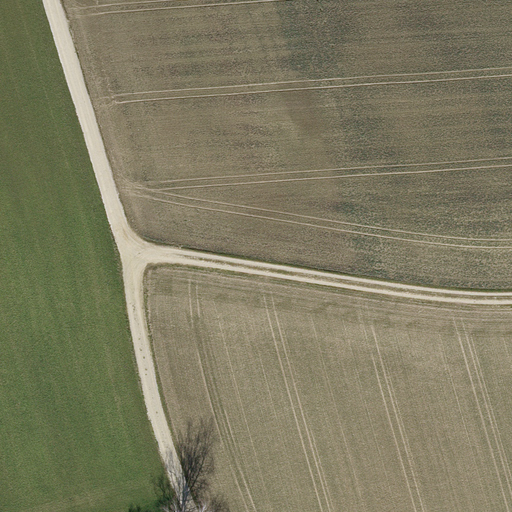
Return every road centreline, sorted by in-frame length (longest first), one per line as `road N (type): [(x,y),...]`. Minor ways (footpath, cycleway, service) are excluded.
road 1 (track): [(511,297),(425,294),(134,252),(54,0)]
road 2 (track): [(134,252),(130,286),(139,336),(192,511)]
